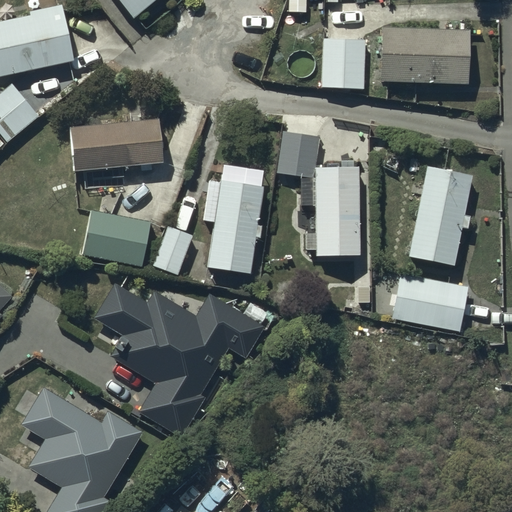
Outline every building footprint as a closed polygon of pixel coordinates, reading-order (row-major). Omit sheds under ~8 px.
[(154,0),(117,0),(132,18),(154,0)] [(28,14),(0,20),(0,75),(74,60),(62,4),(27,11),(28,14)] [(469,29),(382,26),(380,80),(467,83),(469,29)] [(365,40),(322,38),(320,88),(363,90),(365,40)] [(0,134),(7,143),(38,117),(11,84),(0,92),(0,134)] [(161,163),(158,120),(69,127),(72,170),(74,170),(76,185),(94,184),(93,168),(139,164),(140,171),(151,170),(151,163),(161,163)] [(315,233),(305,233),(305,249),(315,249),(315,256),(358,255),(357,166),(315,167),(319,137),(281,132),(275,173),(298,176),(299,205),(314,205),(315,233)] [(471,174),(425,165),(407,257),(453,266),(471,174)] [(218,181),(208,179),(202,220),(212,222),(206,268),(249,274),(261,186),(218,179),(218,181)] [(150,222),(90,210),(81,255),(141,267),(150,222)] [(170,228),(167,226),(152,265),(177,275),(181,263),(184,264),(188,254),(185,253),(192,235),(188,234),(190,229),(172,223),(170,228)] [(467,287),(399,272),(391,319),(459,331),(467,287)] [(146,302),(114,283),(93,318),(121,334),(108,356),(155,383),(138,411),(181,436),(203,397),(200,396),(228,349),(245,359),(264,327),(208,294),(195,316),(153,291),(146,302)] [(0,307),(10,296),(0,287),(0,316),(1,315),(0,314),(0,307)] [(362,381),(368,341),(323,334),(317,374),(362,381)] [(102,422),(42,388),(20,425),(44,440),(27,467),(61,488),(46,511),(104,511),(110,502),(103,498),(142,432),(108,411),(102,422)] [(452,433),(398,395),(341,476),(393,511),(431,511),(443,495),(420,480),(452,433)]
